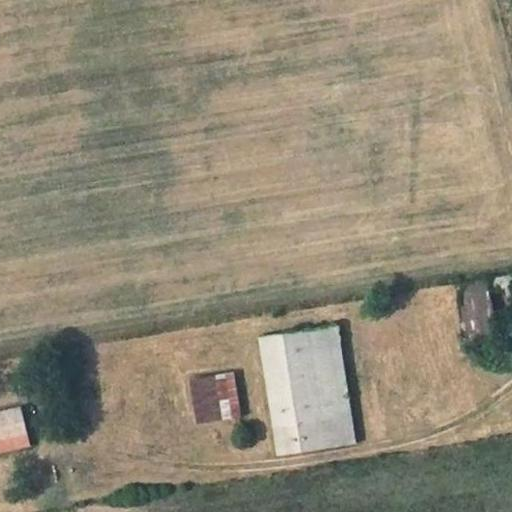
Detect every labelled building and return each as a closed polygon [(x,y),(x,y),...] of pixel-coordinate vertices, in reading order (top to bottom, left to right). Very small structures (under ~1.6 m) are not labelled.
[(511,275),(489,280),(489,281),(492,292),(510,288),(511,295),(511,275)] [(489,281),(458,287),(470,345),(500,339),(492,292),(489,281)] [(339,326),(263,339),(281,455),(358,443),(339,326)] [(236,373),(192,380),(200,425),(243,417),(236,373)] [(32,444),(23,409),(0,414),(0,437),(3,451),(32,444)]
